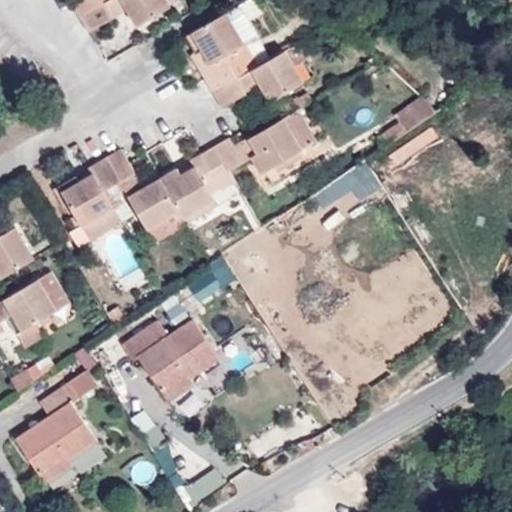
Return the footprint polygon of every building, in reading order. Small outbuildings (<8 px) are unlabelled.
[(105,2),(103,0),(75,0),(73,1),(81,16),(105,2)] [(171,6),(167,0),(108,0),(105,2),(81,16),(90,30),(127,9),(137,25),(171,6)] [(259,35),(241,3),(226,12),(245,43),(259,35)] [(245,43),(226,12),(187,35),(198,53),(193,56),(214,91),(258,66),(245,43)] [(304,82),(294,65),(306,58),(298,43),(258,66),(214,91),(224,107),(261,85),(271,101),(304,82)] [(401,136),(436,112),(424,96),(396,116),(400,121),(395,125),(401,136)] [(317,140),(299,109),(284,117),(302,149),(317,140)] [(302,149),(284,117),(251,137),(259,152),(252,156),(262,172),(302,149)] [(385,147),(401,136),(395,125),(378,136),(385,147)] [(244,161),(235,146),(251,137),(245,128),(216,145),(230,170),(244,161)] [(259,152),(251,137),(235,146),(244,161),(252,156),(259,152)] [(212,192),(235,179),(230,170),(216,145),(161,177),(180,210),(184,219),(217,200),(212,192)] [(135,172),(121,149),(107,157),(121,180),(135,172)] [(105,190),(114,185),(121,180),(107,157),(91,166),(95,172),(80,181),(76,176),(60,185),(71,204),(91,239),(123,220),(105,190)] [(364,197),(384,184),(368,158),(318,189),(327,204),(357,186),(364,197)] [(80,181),(95,172),(91,166),(76,176),(80,181)] [(144,187),(135,172),(121,180),(130,196),(144,187)] [(180,210),(161,177),(144,187),(130,196),(149,228),(180,210)] [(71,204),(60,185),(53,189),(64,208),(71,204)] [(131,215),(114,185),(105,190),(123,220),(131,215)] [(41,250),(52,243),(33,209),(21,216),(41,250)] [(157,242),(188,224),(184,219),(180,210),(149,228),(157,242)] [(35,257),(17,226),(0,235),(0,275),(1,278),(35,257)] [(36,322),(71,302),(53,270),(0,300),(0,332),(5,330),(0,321),(0,320),(8,317),(17,333),(36,322)] [(159,320),(123,343),(134,360),(139,357),(168,400),(193,383),(190,378),(220,358),(194,319),(169,335),(159,320)] [(44,336),(36,322),(17,333),(25,347),(44,336)] [(51,415),(17,438),(47,484),(74,466),(70,459),(99,440),(72,401),(98,383),(89,370),(41,402),(51,415)]
